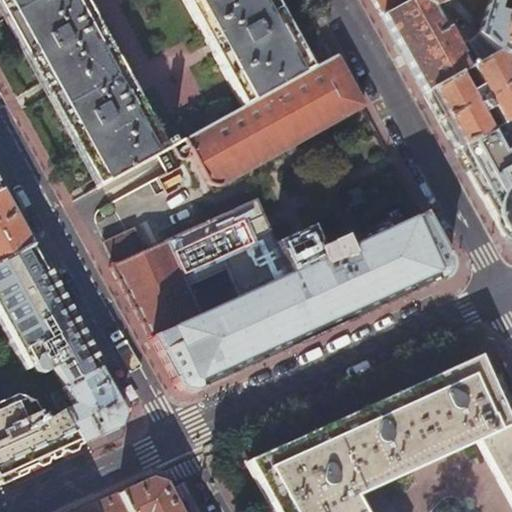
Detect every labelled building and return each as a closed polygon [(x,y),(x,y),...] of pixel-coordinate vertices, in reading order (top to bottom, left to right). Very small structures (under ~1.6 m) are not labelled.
[(159,143),(79,0),(0,0),(0,3),(100,184),(170,145),(167,139),(159,143)] [(182,0),(241,106),(305,71),(265,0),(182,0)] [(308,70),(269,0),(265,0),(305,71),(305,72),(308,70)] [(370,0),(379,17),(409,0),(370,0)] [(422,93),(494,54),(481,41),(470,49),(474,56),(464,62),(446,28),(447,28),(444,23),(439,25),(435,16),(438,11),(447,7),(440,0),(409,0),(379,17),(404,62),(422,93)] [(494,54),(510,0),(440,0),(447,7),(466,26),(471,20),(468,16),(469,15),(455,0),(486,0),(475,35),(481,41),(494,54)] [(511,0),(510,0),(494,54),(511,60),(511,0)] [(0,14),(96,188),(101,185),(100,184),(0,3),(0,14)] [(511,61),(511,60),(494,54),(422,93),(440,127),(454,150),(491,130),(485,117),(492,113),(499,125),(511,118),(511,72),(509,68),(511,61)] [(361,107),(333,56),(308,70),(305,72),(181,141),(207,187),(213,188),(287,148),(295,143),(361,107)] [(491,130),(454,150),(471,182),(482,202),(511,187),(511,118),(499,125),(491,130)] [(316,188),(295,143),(287,148),(308,192),(304,193),(326,239),(334,235),(318,199),(374,172),(370,165),(316,188)] [(16,224),(0,195),(0,261),(29,246),(16,224)] [(511,196),(487,211),(497,230),(504,241),(511,244),(511,196)] [(113,266),(109,268),(175,388),(179,392),(183,394),(189,395),(193,395),(443,280),(445,278),(448,271),(448,266),(447,263),(420,214),(345,248),(339,233),(334,235),(326,239),(321,241),(322,242),(315,245),(306,225),(271,241),(265,227),(262,219),(253,201),(144,251),(133,227),(103,244),(113,266)] [(274,213),(262,219),(265,227),(277,221),(274,213)] [(96,370),(29,246),(0,261),(0,324),(24,369),(31,366),(34,371),(43,375),(52,371),(62,389),(96,370)] [(511,508),(511,411),(504,416),(475,358),(246,463),(271,511),(359,511),(352,498),(475,442),(511,508)] [(59,413),(80,445),(117,429),(122,415),(96,370),(62,389),(71,405),(59,413)] [(0,481),(38,464),(80,445),(59,413),(45,420),(42,416),(39,417),(31,402),(23,399),(0,410),(0,481)] [(175,511),(161,485),(147,480),(121,492),(108,498),(100,502),(94,504),(97,511),(175,511)]
